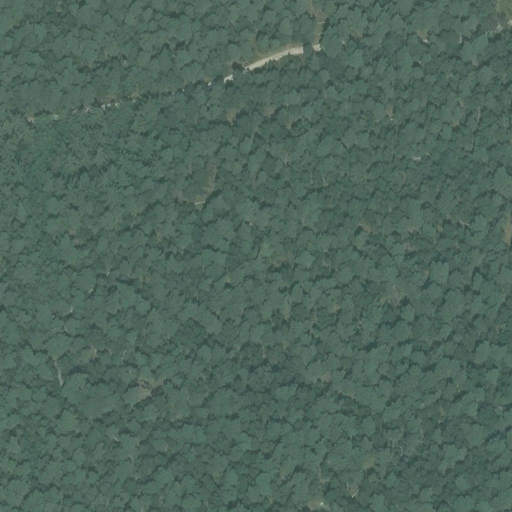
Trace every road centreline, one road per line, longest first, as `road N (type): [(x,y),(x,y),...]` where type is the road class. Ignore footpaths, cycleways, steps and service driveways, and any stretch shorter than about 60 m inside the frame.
road 1 (track): [(142,511),(120,449),(69,398),(57,354),(73,310),(108,274),(131,229),(149,216),(239,192),(349,178),(458,151)]
road 2 (track): [(458,151),(477,138),(486,105),(473,35)]
